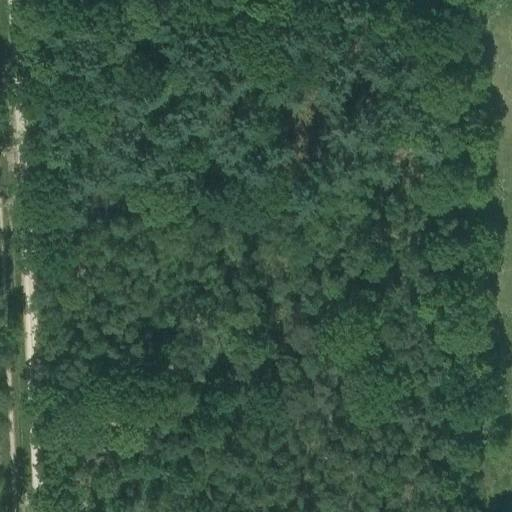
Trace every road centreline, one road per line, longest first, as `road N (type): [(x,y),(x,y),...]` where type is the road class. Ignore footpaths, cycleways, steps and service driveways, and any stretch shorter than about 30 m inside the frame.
road 1 (track): [(475,511),(448,0)]
road 2 (track): [(38,511),(12,0)]
